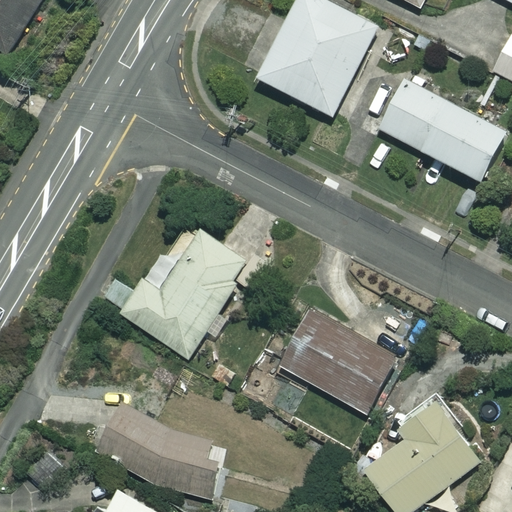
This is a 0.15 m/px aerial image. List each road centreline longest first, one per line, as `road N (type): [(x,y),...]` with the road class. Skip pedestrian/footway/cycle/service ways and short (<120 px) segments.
road 1 (residential): [(511,307),(105,98)]
road 2 (tertiary): [(105,98),(0,283)]
